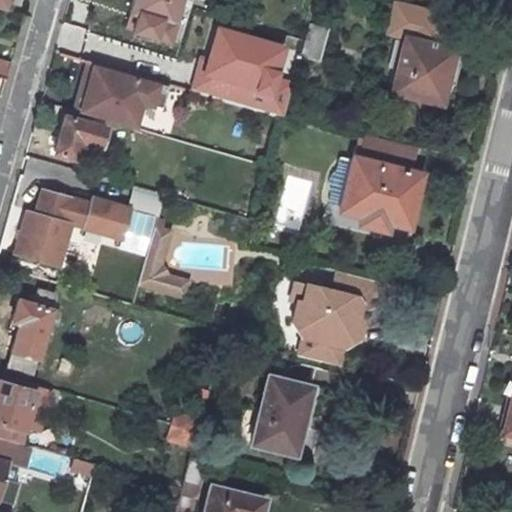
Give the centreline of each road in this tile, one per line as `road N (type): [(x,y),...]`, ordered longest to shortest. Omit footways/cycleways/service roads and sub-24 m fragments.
road 1 (residential): [(421,511),(511,146)]
road 2 (residential): [(42,0),(0,145)]
